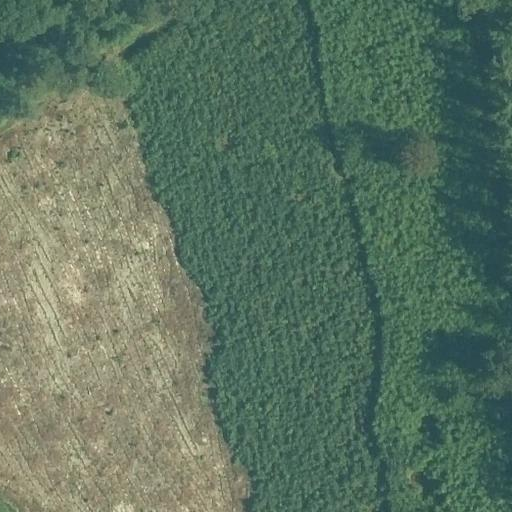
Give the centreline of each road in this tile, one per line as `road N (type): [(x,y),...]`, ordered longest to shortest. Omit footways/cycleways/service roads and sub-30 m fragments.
road 1 (track): [(473,0),(511,400)]
road 2 (track): [(0,127),(174,0)]
